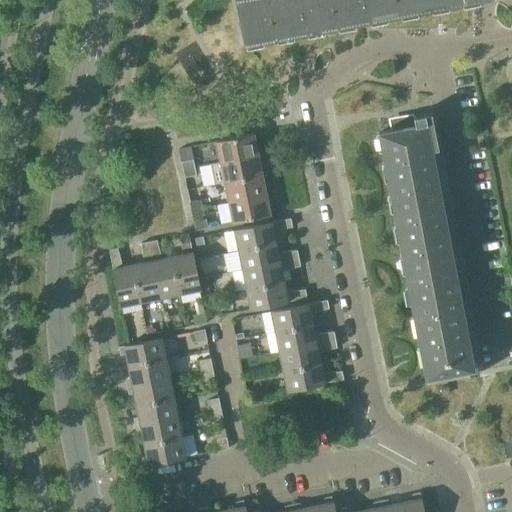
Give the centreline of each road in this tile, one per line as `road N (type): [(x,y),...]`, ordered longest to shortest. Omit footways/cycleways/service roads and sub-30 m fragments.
road 1 (tertiary): [(91,511),(60,323),(74,148),(103,0)]
road 2 (tertiary): [(46,0),(8,236),(13,349),(43,511)]
road 3 (residential): [(399,436),(372,404),(313,95),(332,67),(354,58),(438,53)]
road 4 (residential): [(494,367),(438,53)]
road 5 (residential): [(246,459),(261,475),(384,453),(399,436)]
road 6 (residential): [(246,459),(217,317)]
